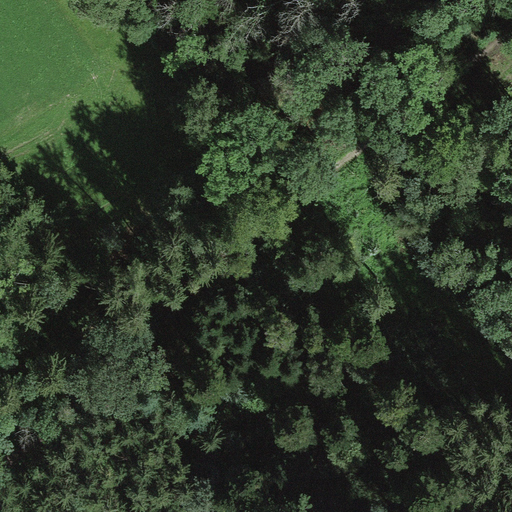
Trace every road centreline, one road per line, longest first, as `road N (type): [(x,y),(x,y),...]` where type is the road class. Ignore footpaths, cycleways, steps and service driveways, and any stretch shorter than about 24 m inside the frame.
road 1 (track): [(409,109),(194,280),(0,464)]
road 2 (track): [(511,26),(409,109)]
road 3 (track): [(409,109),(342,0)]
